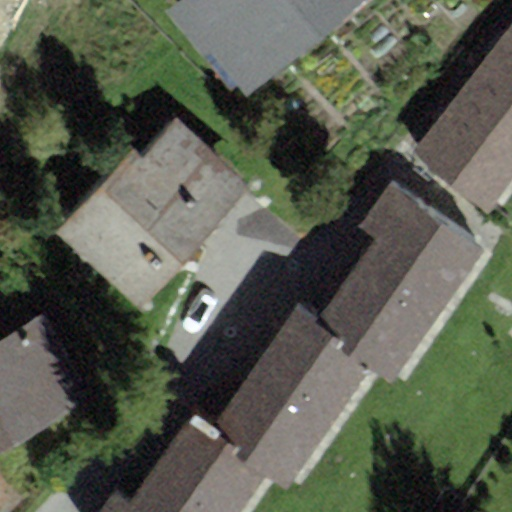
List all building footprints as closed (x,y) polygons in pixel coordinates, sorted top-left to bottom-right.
[(179,0),(165,11),(204,58),(211,52),(248,97),(366,0),(179,0)] [(511,29),(412,153),(487,214),(511,182),(511,29)] [(133,148),(55,232),(139,310),(252,190),(178,121),(143,158),(133,148)] [(360,225),(377,236),(318,319),(375,360),(396,375),(488,247),(393,179),(360,225)] [(298,304),(207,429),(267,472),(285,485),(375,360),(318,319),(298,304)] [(45,315),(0,339),(0,392),(27,441),(94,404),(45,315)] [(0,392),(0,456),(27,441),(0,392)] [(118,488),(100,511),(237,511),(267,472),(207,429),(190,417),(131,498),(118,488)]
